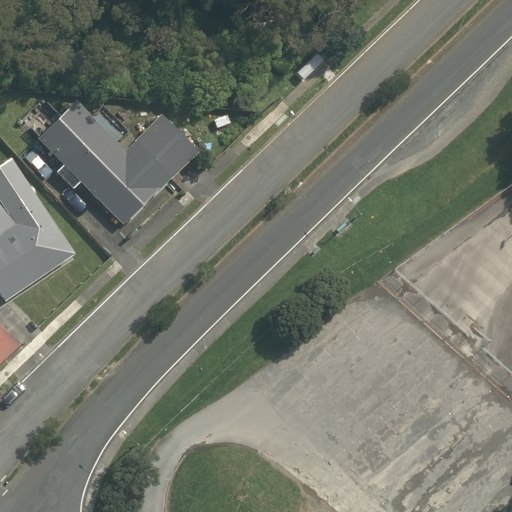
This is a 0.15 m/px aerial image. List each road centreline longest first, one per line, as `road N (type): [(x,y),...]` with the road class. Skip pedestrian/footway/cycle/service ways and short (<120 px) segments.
road 1 (unclassified): [(511,10),(158,358),(24,511)]
road 2 (unclassified): [(0,451),(246,200),(461,0)]
